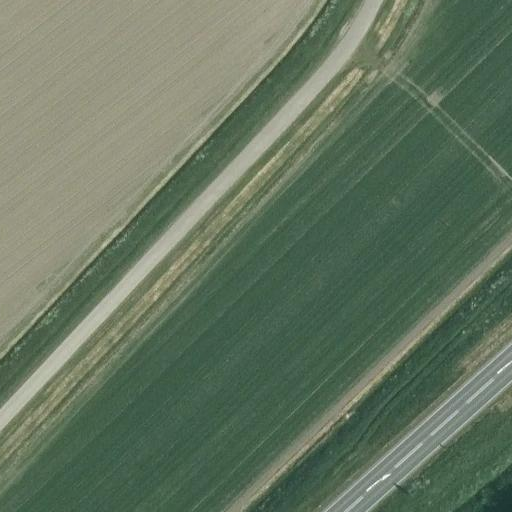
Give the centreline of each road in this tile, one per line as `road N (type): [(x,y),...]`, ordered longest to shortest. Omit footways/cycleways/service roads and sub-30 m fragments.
road 1 (unclassified): [(0,418),(319,78),(373,0)]
road 2 (trunk): [(348,511),(511,363)]
